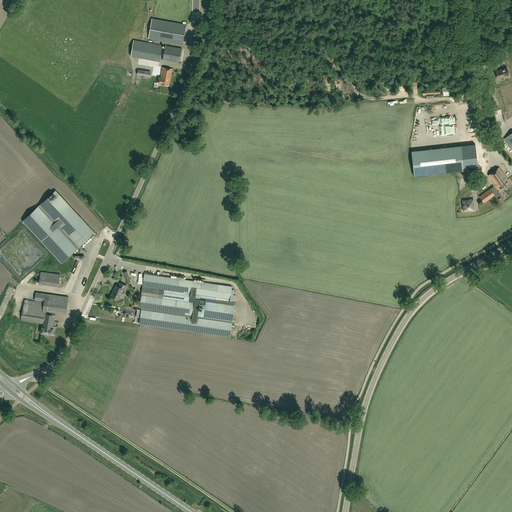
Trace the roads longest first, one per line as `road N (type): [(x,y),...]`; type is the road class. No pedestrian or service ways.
road 1 (unclassified): [(48,368),(67,343),(195,66),(208,0)]
road 2 (tertiary): [(345,511),(364,406),(397,333),(424,297),(511,243)]
road 3 (track): [(232,511),(39,382)]
road 4 (primary): [(191,511),(77,435)]
